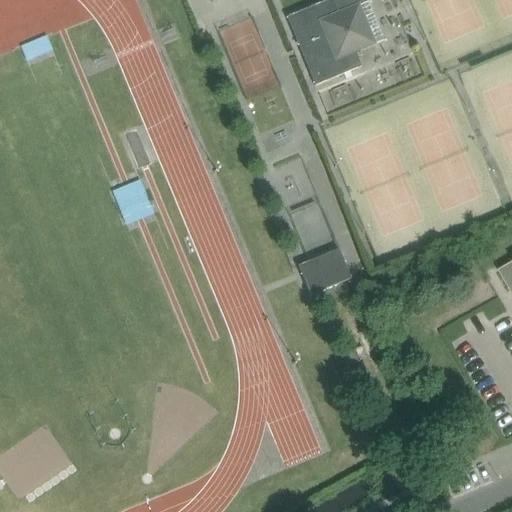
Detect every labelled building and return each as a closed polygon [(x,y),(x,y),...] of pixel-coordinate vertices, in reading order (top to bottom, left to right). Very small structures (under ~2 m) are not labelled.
[(329,0),(287,18),(310,75),(322,70),(327,82),(361,67),(355,53),(375,45),(359,6),(368,2),(367,0),(329,0)] [(322,70),(310,75),(315,87),(327,82),(322,70)] [(114,190),(125,224),(153,215),(142,181),(114,190)] [(310,297),(317,294),(351,280),(339,250),(298,267),(310,297)] [(511,263),(499,271),(511,293),(511,263)]
